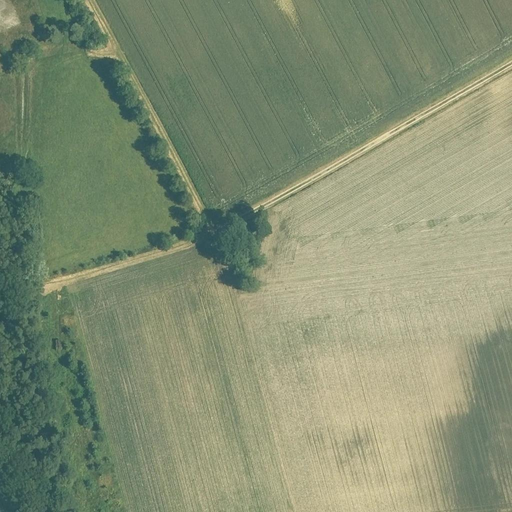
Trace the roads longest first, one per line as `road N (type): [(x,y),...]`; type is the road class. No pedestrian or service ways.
road 1 (track): [(224,218),(511,59)]
road 2 (track): [(90,0),(201,209),(224,218)]
